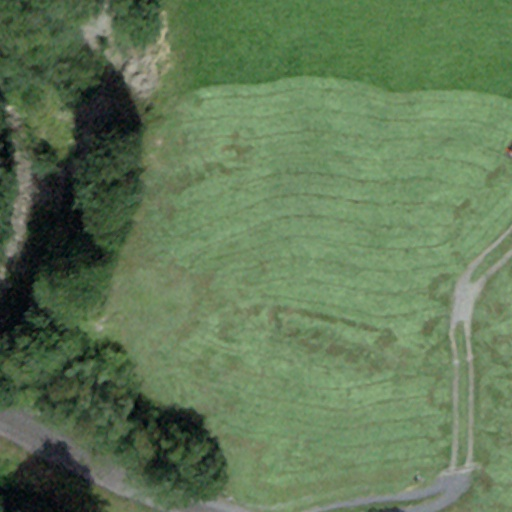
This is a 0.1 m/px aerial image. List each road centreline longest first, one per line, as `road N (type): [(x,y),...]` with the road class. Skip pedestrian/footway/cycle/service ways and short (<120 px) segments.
road 1 (track): [(511,237),(464,297),(460,467),(452,484),(425,501),(369,511)]
road 2 (track): [(211,511),(157,499),(0,416)]
